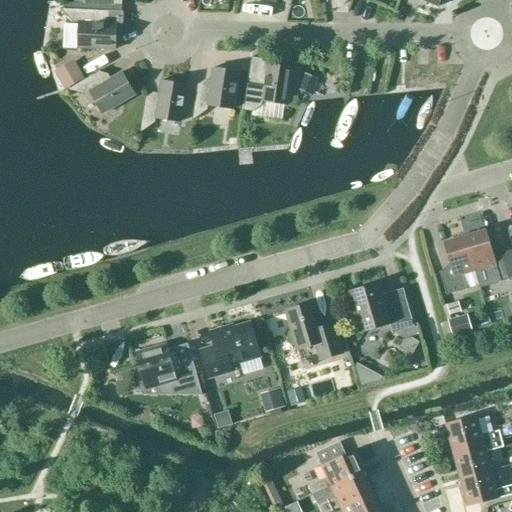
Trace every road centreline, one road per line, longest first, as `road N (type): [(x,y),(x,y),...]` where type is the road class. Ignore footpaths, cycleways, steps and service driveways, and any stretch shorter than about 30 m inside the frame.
road 1 (unclassified): [(0,343),(363,240),(443,135),(485,34)]
road 2 (residential): [(485,34),(192,31)]
